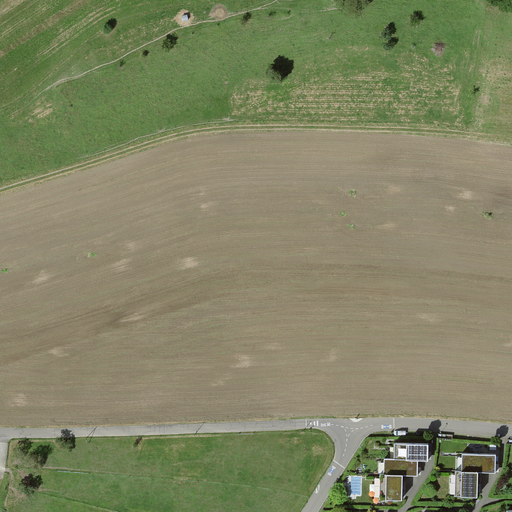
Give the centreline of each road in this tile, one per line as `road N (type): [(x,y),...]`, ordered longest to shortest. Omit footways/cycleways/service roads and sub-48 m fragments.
road 1 (track): [(511,139),(231,127),(0,189)]
road 2 (unclassified): [(361,422),(0,431)]
road 3 (residential): [(511,430),(361,422)]
